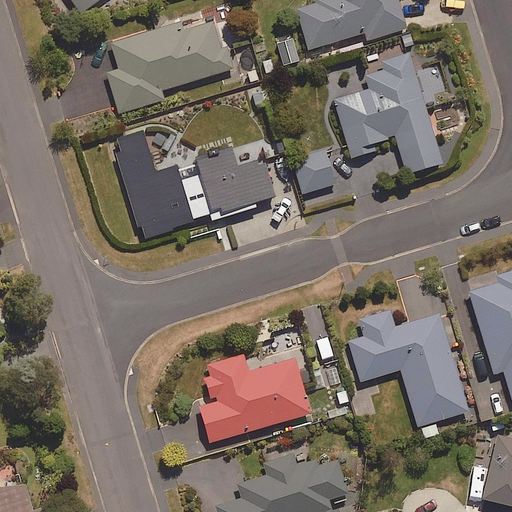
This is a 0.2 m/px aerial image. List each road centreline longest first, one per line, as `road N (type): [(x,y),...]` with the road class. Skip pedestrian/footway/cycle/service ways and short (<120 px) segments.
road 1 (residential): [(82,332),(511,196)]
road 2 (residential): [(0,69),(82,332)]
road 3 (residential): [(82,332),(134,511)]
